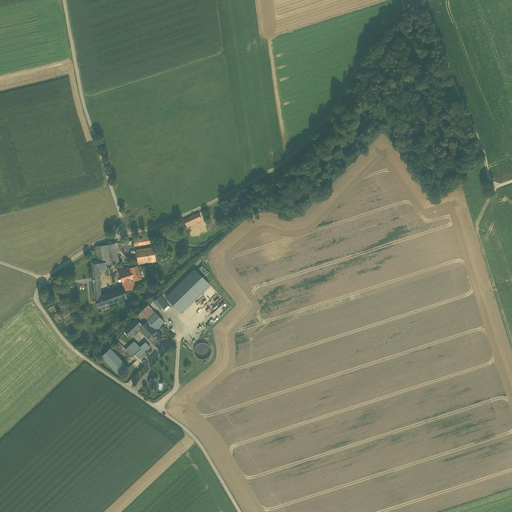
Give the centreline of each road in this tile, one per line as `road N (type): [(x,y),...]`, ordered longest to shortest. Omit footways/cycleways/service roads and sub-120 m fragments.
road 1 (unclassified): [(126,234),(98,241),(48,276),(38,298),(79,356),(192,433),(239,511)]
road 2 (track): [(424,2),(381,31),(334,110),(265,176),(126,234)]
road 3 (track): [(64,0),(81,98),(126,234)]
road 4 (track): [(491,188),(424,2)]
road 5 (track): [(491,188),(475,229),(511,345)]
